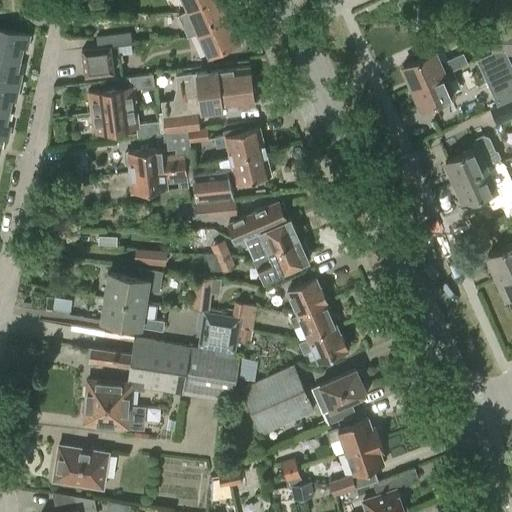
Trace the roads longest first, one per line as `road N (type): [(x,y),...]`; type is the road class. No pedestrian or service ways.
road 1 (tertiary): [(466,415),(281,0)]
road 2 (residential): [(0,331),(58,29)]
